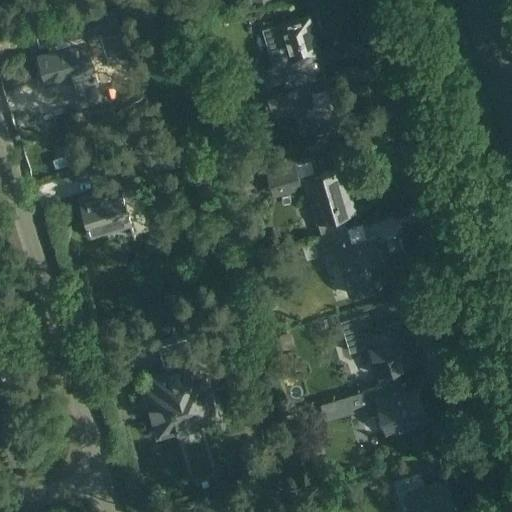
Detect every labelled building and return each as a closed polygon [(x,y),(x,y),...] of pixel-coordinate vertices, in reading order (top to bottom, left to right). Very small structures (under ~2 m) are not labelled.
[(77,84),(97,77),(93,64),(103,61),(95,34),(94,32),(120,24),(115,4),(118,3),(124,2),(123,0),(97,0),(100,9),(54,23),(61,46),(37,53),(46,85),(75,76),(77,84)] [(275,83),(307,73),(303,60),(321,55),(309,16),(262,30),(272,64),(273,67),(261,70),(265,85),(275,83)] [(297,89),(271,97),(276,114),(300,106),(301,110),(309,114),(311,113),(318,136),(308,139),(306,143),(309,151),(322,148),(341,141),(335,124),(339,115),(327,76),(325,77),(323,70),(294,79),(297,89)] [(296,85),(293,77),(283,80),(286,88),(296,85)] [(214,92),(194,98),(196,104),(215,99),(214,92)] [(209,106),(197,110),(201,124),(213,121),(209,106)] [(301,180),(295,161),(265,170),(270,191),(293,184),(301,182),(301,180)] [(108,189),(81,197),(92,234),(108,230),(106,225),(130,218),(121,185),(132,182),(128,167),(103,174),(108,189)] [(319,175),(305,179),(316,215),(319,223),(343,216),(348,215),(355,213),(347,185),(342,186),(337,169),(319,175)] [(383,286),(377,267),(383,265),(375,237),(367,239),(352,244),(347,229),(323,237),(314,239),(313,239),(318,256),(319,255),(337,250),(345,276),(351,296),(383,286)] [(369,311),(341,319),(346,337),(366,331),(373,355),(371,355),(376,373),(410,364),(405,347),(407,345),(400,320),(374,328),(369,311)] [(178,360),(194,355),(200,354),(192,326),(155,337),(163,364),(165,363),(166,367),(146,373),(149,382),(140,385),(155,437),(221,418),(209,378),(202,380),(196,358),(179,363),(178,360)] [(368,416),(382,412),(388,431),(429,419),(419,389),(391,397),(387,383),(361,391),(368,416)] [(421,472),(393,479),(402,511),(412,509),(413,511),(456,511),(448,481),(425,487),(421,472)]
